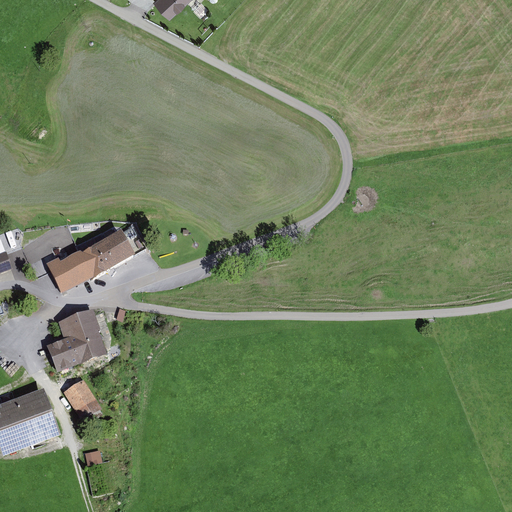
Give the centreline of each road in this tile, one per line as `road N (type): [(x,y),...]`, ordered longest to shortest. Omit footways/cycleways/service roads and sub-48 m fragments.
road 1 (unclassified): [(96,0),(323,118),(343,140),(348,167),(341,194),(309,222),(125,288),(114,300)]
road 2 (unclassified): [(114,300),(204,316),(387,316),(511,303)]
road 3 (track): [(91,511),(30,328),(62,302)]
